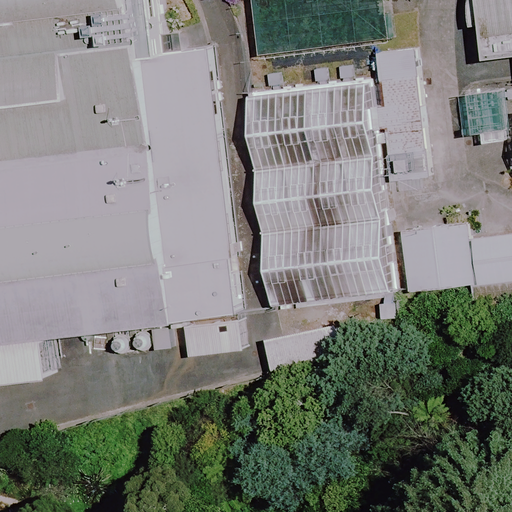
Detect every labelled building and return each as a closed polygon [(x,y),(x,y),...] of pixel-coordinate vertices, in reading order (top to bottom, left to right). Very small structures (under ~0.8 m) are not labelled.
[(150,0),(0,0),(0,336),(240,308),(209,45),(156,51),(150,0)] [(511,0),(474,0),(481,57),(511,53),(511,0)] [(414,44),(377,50),(392,154),(429,148),(414,44)] [(366,79),(245,96),(275,309),(396,292),(366,79)] [(469,218),(399,228),(408,294),(478,284),(469,218)] [(511,233),(472,239),(478,284),(511,279),(511,233)]
